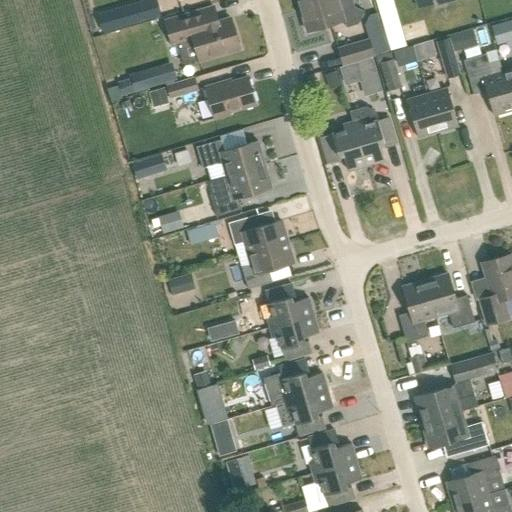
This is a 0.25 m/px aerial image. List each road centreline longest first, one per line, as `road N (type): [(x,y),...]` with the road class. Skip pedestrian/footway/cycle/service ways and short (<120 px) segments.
road 1 (residential): [(345,263),(264,0)]
road 2 (residential): [(416,511),(345,263)]
road 3 (residential): [(345,263),(511,216)]
